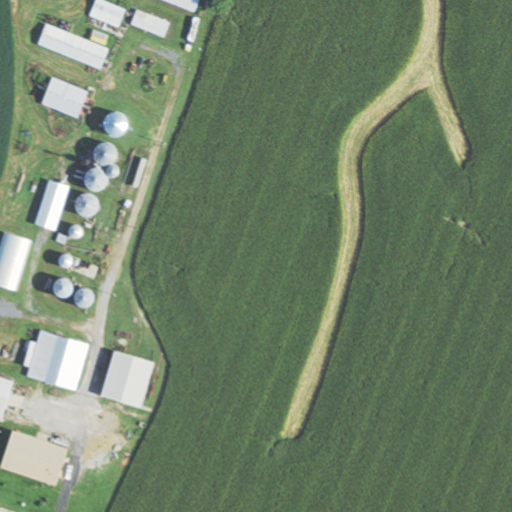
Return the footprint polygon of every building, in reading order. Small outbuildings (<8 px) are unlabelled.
[(93,0),(88,18),(118,27),(124,8),(96,0),(93,0)] [(157,0),(193,13),(198,0),(157,0)] [(130,24),(161,38),(168,23),(136,9),(130,24)] [(107,48),(44,24),(36,46),(99,70),(107,48)] [(39,103),(74,119),(86,92),(50,77),(39,103)] [(74,391),(86,344),(37,332),(26,379),(74,391)] [(151,361),(109,351),(98,398),(140,408),(151,361)] [(0,410),(8,381),(0,378),(0,410)] [(0,453),(0,469),(52,487),(65,449),(8,430),(0,453)]
